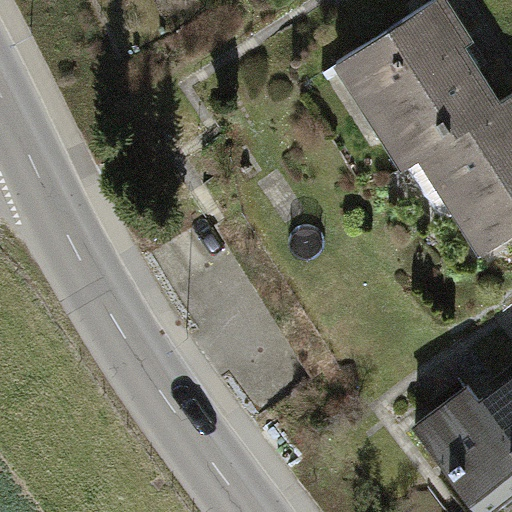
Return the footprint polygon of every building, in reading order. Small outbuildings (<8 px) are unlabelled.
[(472,38),(447,0),(431,0),(350,53),(393,119),(380,127),(402,163),(500,101),(463,43),(472,38)] [(511,93),(500,101),(402,163),(404,165),(434,147),(470,203),(457,211),(482,250),(511,231),(511,93)] [(511,378),(482,401),(511,440),(511,378)] [(469,383),(416,424),(477,503),(511,476),(511,440),(482,401),(469,383)] [(470,511),(497,511),(487,499),(470,511)]
